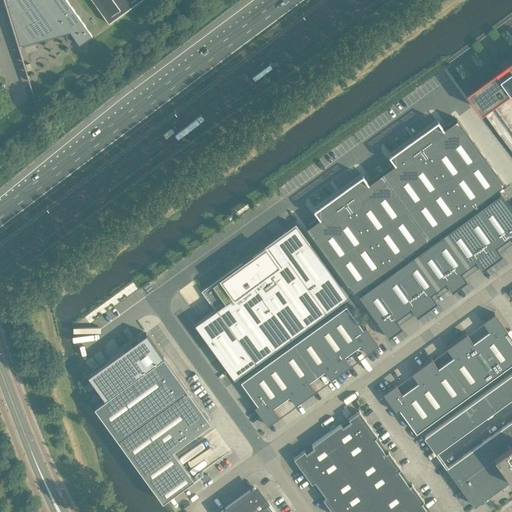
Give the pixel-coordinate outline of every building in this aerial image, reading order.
[(3,0),(18,46),(19,45),(21,45),(71,33),(79,44),(90,35),(91,34),(90,32),(85,25),(84,24),(66,0),(92,0),(108,22),(139,0),(3,0)] [(484,111),(496,102),(511,90),(511,66),(473,95),(484,111)] [(511,90),(496,102),(497,104),(496,104),(497,105),(502,112),(502,113),(503,112),(511,123),(510,124),(511,124),(511,90)] [(316,219),(306,226),(305,226),(352,292),(503,183),(497,174),(492,167),(485,158),(480,150),(474,142),(468,134),(456,118),(454,119),(446,125),(442,128),(437,121),(390,155),(395,162),(391,165),(383,171),(379,173),(371,179),(367,182),(362,176),(315,210),(320,216),(316,219)] [(356,296),(386,338),(399,329),(393,320),(401,315),(408,309),(414,318),(424,310),(435,303),(429,294),(436,289),(443,284),(449,292),(456,287),(465,281),(458,273),(466,268),(473,262),(479,271),(489,263),(499,256),(493,247),(501,242),(508,237),(511,242),(511,213),(501,199),(498,194),(494,196),(477,209),(459,222),(442,234),(426,246),(412,256),(394,269),(356,296)] [(233,378),(347,296),(295,224),(203,290),(215,308),(194,323),(207,341),(233,378)] [(362,328),(345,304),(328,317),(352,349),(360,344),(366,353),(378,344),(365,326),(362,328)] [(480,336),(504,368),(511,362),(511,343),(504,332),(507,330),(494,312),(482,321),(488,330),(480,336)] [(352,349),(328,317),(310,330),(340,371),(350,364),(344,355),(352,349)] [(340,371),(310,330),(293,343),(316,375),(324,370),(330,379),(340,371)] [(196,476),(195,476),(195,475),(192,477),(177,456),(177,455),(172,449),(210,421),(206,416),(163,356),(145,332),(144,333),(145,334),(138,339),(138,338),(137,338),(138,339),(131,344),(130,344),(130,345),(123,349),(87,374),(104,398),(93,406),(162,500),(164,498),(196,476)] [(504,368),(480,336),(472,341),(466,332),(456,340),(486,381),(504,368)] [(486,381),(456,340),(446,347),(452,356),(445,361),(468,394),(486,381)] [(316,375),(293,343),(275,355),(305,397),(315,389),(309,380),(316,375)] [(257,368),(281,401),(289,395),(295,404),(305,397),(275,355),(257,368)] [(445,361),(437,367),(431,358),(421,365),(451,406),(468,394),(445,361)] [(409,387),(433,419),(451,406),(421,365),(411,372),(417,381),(409,387)] [(281,401),(257,368),(240,381),(257,404),(254,406),(267,424),(279,415),(273,406),(281,401)] [(511,371),(424,435),(436,452),(511,396),(511,371)] [(433,419),(409,387),(401,393),(395,384),(382,393),(396,411),(398,409),(415,432),(433,419)] [(326,434),(338,450),(371,427),(359,410),(348,418),(350,421),(342,426),(340,423),(326,434)] [(511,418),(446,466),(473,504),(474,504),(474,503),(509,478),(511,480),(511,479),(511,418)] [(377,435),(371,427),(338,450),(349,466),(379,445),(374,437),(377,435)] [(338,450),(326,434),(311,444),(313,447),(306,453),(303,450),(293,457),(305,474),(338,450)] [(379,445),(349,466),(361,483),(394,459),(388,450),(385,453),(379,445)] [(314,480),(320,488),(349,466),(338,450),(305,474),(311,483),(314,480)] [(400,468),(394,459),(361,483),(373,499),(403,477),(397,470),(400,468)] [(349,466),(320,488),(325,496),(322,498),(328,506),(361,483),(349,466)] [(403,477),(373,499),(382,511),(388,511),(417,491),(411,483),(408,485),(403,477)] [(354,511),(373,499),(361,483),(328,506),(332,511),(354,511)] [(275,511),(267,500),(265,501),(254,486),(220,511),(221,511),(275,511)] [(423,500),(417,491),(388,511),(422,511),(426,510),(420,502),(423,500)] [(382,511),(373,499),(354,511),(382,511)]
